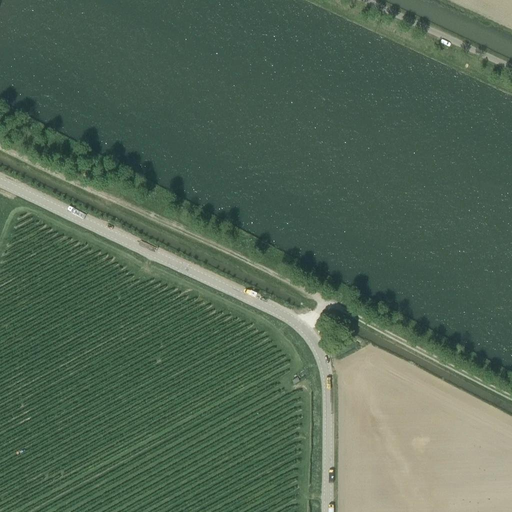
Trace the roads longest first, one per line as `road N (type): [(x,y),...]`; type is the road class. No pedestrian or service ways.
road 1 (track): [(327,303),(0,148)]
road 2 (tertiary): [(0,182),(302,327)]
road 3 (track): [(511,398),(327,303)]
road 4 (tertiary): [(326,511),(326,376),(302,327)]
road 5 (unclassified): [(511,68),(365,0)]
